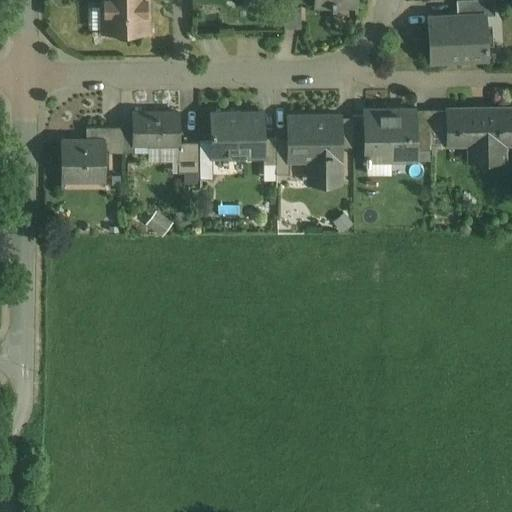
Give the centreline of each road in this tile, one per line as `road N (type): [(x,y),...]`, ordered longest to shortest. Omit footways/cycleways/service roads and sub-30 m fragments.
road 1 (residential): [(20,358),(25,84)]
road 2 (residential): [(184,81),(361,77)]
road 3 (residential): [(25,84),(184,81)]
road 4 (unclassified): [(18,511),(20,358)]
road 5 (residential): [(361,77),(511,78)]
